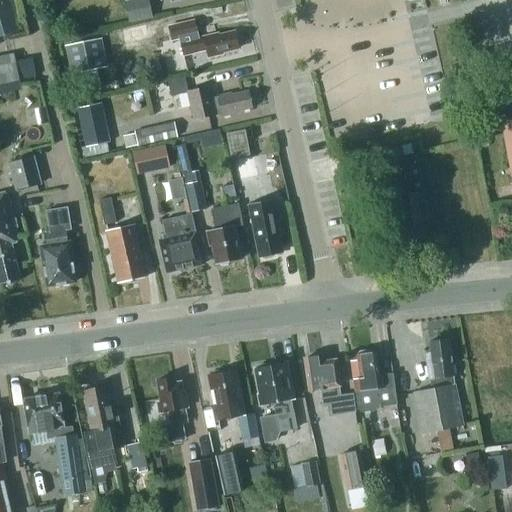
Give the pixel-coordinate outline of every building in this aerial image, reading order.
[(0,0),(0,37),(17,32),(15,23),(21,21),(15,0),(0,0)] [(128,23),(152,18),(147,0),(134,0),(124,2),(128,23)] [(205,51),(206,58),(222,55),(222,53),(237,50),(233,33),(216,37),(216,35),(196,39),(195,35),(192,22),(167,28),(170,41),(178,39),(182,57),(205,51)] [(122,32),(125,45),(149,39),(146,26),(122,32)] [(0,56),(0,90),(18,87),(16,81),(34,77),(30,58),(12,62),(11,55),(0,56)] [(186,92),(193,120),(214,115),(213,114),(220,112),(221,117),(235,114),(235,112),(250,109),(247,92),(229,96),(229,95),(211,99),(208,87),(186,92)] [(100,104),(76,109),(85,148),(109,142),(100,104)] [(511,116),(499,119),(505,145),(511,188),(511,116)] [(137,145),(137,147),(177,137),(174,123),(134,132),(134,134),(137,145)] [(229,148),(248,145),(246,129),(226,133),(229,148)] [(202,146),(223,143),(221,130),(200,133),(202,146)] [(134,134),(122,137),(124,148),(137,145),(134,134)] [(413,153),(411,143),(402,145),(403,155),(413,153)] [(8,163),(16,191),(41,184),(33,156),(8,163)] [(260,176),(256,156),(234,160),(238,180),(260,176)] [(426,208),(416,157),(401,160),(405,184),(401,185),(403,195),(389,198),(398,244),(425,239),(420,209),(426,208)] [(179,166),(154,171),(165,220),(162,220),(166,238),(158,240),(165,273),(201,265),(191,214),(187,215),(183,198),(186,197),(181,174),(179,166)] [(182,174),(190,210),(204,207),(198,181),(199,180),(197,172),(191,173),(187,174),(187,173),(182,174)] [(233,184),(219,187),(221,200),(236,197),(233,184)] [(0,286),(20,281),(12,253),(20,251),(4,193),(0,193),(0,286)] [(115,222),(110,199),(99,201),(103,225),(115,222)] [(253,222),(251,223),(258,257),(282,252),(279,235),(282,234),(279,218),(275,218),(271,201),(249,205),(253,222)] [(214,229),(205,230),(208,246),(211,245),(215,263),(239,259),(234,227),(242,226),(238,204),(210,208),(214,229)] [(41,247),(43,261),(41,263),(42,267),(44,269),(46,286),(61,284),(63,285),(68,285),(70,283),(74,282),(71,254),(70,255),(67,231),(72,230),(69,207),(48,210),(50,232),(44,233),(46,246),(41,247)] [(106,231),(117,283),(146,277),(135,224),(106,231)] [(430,353),(425,353),(428,380),(436,379),(437,387),(413,392),(421,434),(462,425),(454,385),(453,377),(448,339),(428,341),(430,353)] [(354,392),(356,410),(359,409),(363,412),(374,411),(376,407),(396,405),(392,374),(378,376),(375,352),(371,349),(358,351),(356,355),(356,360),(350,361),(354,392)] [(309,390),(325,388),(329,417),(343,415),(345,427),(355,425),(351,393),(340,394),(335,359),(322,361),(321,356),(304,358),(309,390)] [(281,432),(296,429),(290,402),(293,401),(286,363),(269,367),(269,364),(256,367),(261,394),(259,394),(261,406),(274,403),(276,415),(261,419),(265,442),(276,440),(281,432)] [(209,375),(217,420),(237,416),(241,439),(256,437),(252,411),(244,412),(238,381),(237,381),(234,370),(209,375)] [(167,412),(168,424),(164,424),(167,441),(183,439),(181,423),(185,422),(183,408),(185,408),(183,392),(180,392),(179,382),(173,383),(172,377),(156,380),(159,402),(157,403),(158,413),(167,412)] [(122,446),(119,427),(116,411),(111,411),(107,386),(83,391),(90,432),(84,433),(90,468),(114,463),(112,448),(122,446)] [(72,435),(71,426),(63,428),(57,394),(23,400),(29,434),(45,431),(47,439),(51,438),(68,435),(68,436),(72,435)] [(0,511),(11,511),(0,464),(6,462),(3,442),(0,421),(0,511)] [(68,436),(55,438),(61,482),(63,496),(84,493),(82,479),(76,435),(72,435),(68,436)] [(142,442),(128,443),(131,466),(145,465),(142,442)] [(359,451),(340,454),(347,490),(366,487),(359,451)] [(476,453),(465,455),(467,468),(479,466),(476,453)] [(207,459),(187,463),(195,511),(215,507),(207,459)] [(293,488),(305,486),(305,487),(319,484),(315,463),(289,468),(293,488)]
